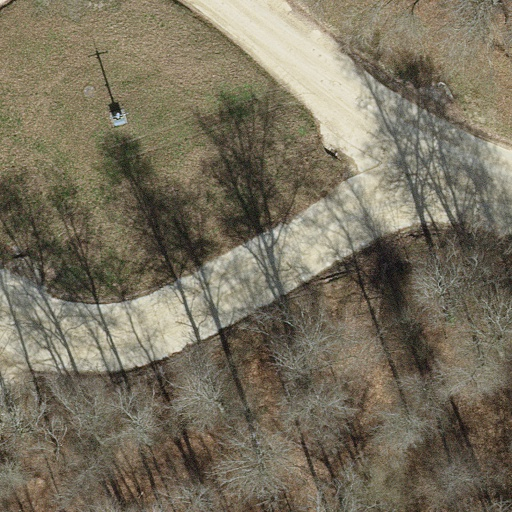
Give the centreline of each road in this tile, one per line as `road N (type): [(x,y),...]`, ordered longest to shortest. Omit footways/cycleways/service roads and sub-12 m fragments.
road 1 (track): [(0,314),(15,325),(119,336),(251,281)]
road 2 (track): [(411,179),(342,97),(230,0)]
road 3 (track): [(251,281),(411,179)]
